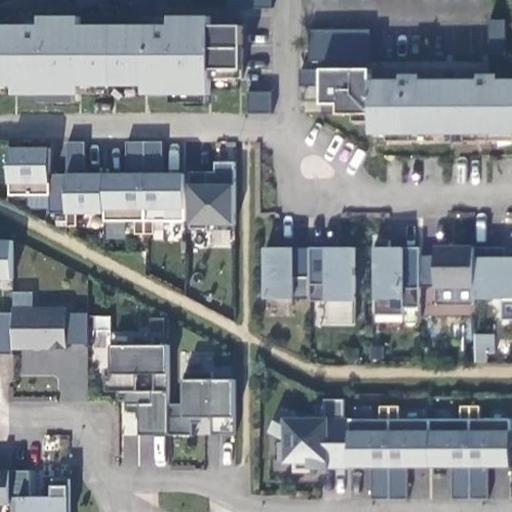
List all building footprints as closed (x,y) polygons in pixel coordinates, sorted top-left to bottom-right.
[(100,0),(71,0),(75,9),(100,0)] [(267,0),(222,0),(222,8),(267,8),(267,0)] [(75,16),(36,16),(35,25),(0,25),(0,85),(10,85),(10,94),(75,94),(75,85),(139,85),(139,94),(205,94),(205,78),(238,78),(237,25),(205,25),(205,16),(165,16),(165,25),(75,24),(75,16)] [(501,54),(501,20),(484,20),(484,54),(501,54)] [(365,29),(304,29),(304,61),(365,61),(365,29)] [(367,68),(295,69),(295,86),(317,86),(317,101),(317,114),(366,114),(366,134),(511,133),(511,79),(494,79),(494,75),(476,75),(476,79),(416,79),(416,76),(398,76),(398,79),(366,80),(367,68)] [(317,86),(295,86),(295,97),(300,97),(300,102),(317,101),(317,86)] [(267,113),(267,91),(242,92),(243,113),(267,113)] [(80,141),(62,141),(62,174),(62,213),(62,226),(72,226),(72,213),(99,213),(99,173),(80,173),(80,141)] [(139,141),(121,141),(121,173),(99,173),(99,213),(99,221),(130,221),(130,234),(140,234),(139,141)] [(158,141),(139,141),(140,234),(149,234),(149,221),(180,220),(180,173),(158,173),(158,141)] [(45,148),(5,148),(5,195),(44,195),(44,213),(62,213),(62,174),(45,174),(45,148)] [(203,171),(185,171),(185,228),(203,228),(203,224),(230,224),(230,184),(203,184),(203,171)] [(399,307),(415,307),(415,287),(415,255),(415,247),(398,247),(398,251),(385,251),(385,247),(385,240),(370,240),(370,315),(399,315),(399,307)] [(305,298),(305,247),(288,247),(288,253),(278,253),(278,247),(260,247),(260,299),(305,298)] [(325,247),(305,247),(305,298),(305,301),(350,301),(350,247),(336,247),(336,252),(325,252),(325,247)] [(470,247),(431,247),(431,255),(415,255),(415,287),(470,287),(470,247)] [(470,247),(470,287),(470,298),(496,298),(511,297),(511,257),(501,258),(487,258),(487,247),(470,247)] [(487,258),(501,258),(501,247),(487,247),(487,258)] [(511,297),(496,298),(496,317),(511,317),(511,297)] [(62,307),(8,307),(8,312),(8,344),(45,344),(45,349),(62,349),(62,344),(83,344),(83,312),(62,312),(62,307)] [(415,307),(399,307),(399,315),(399,322),(415,322),(415,307)] [(473,333),(473,360),(495,360),(495,333),(473,333)] [(149,336),(128,336),(128,344),(107,344),(107,368),(101,368),(101,391),(112,391),(112,396),(121,396),(121,410),(122,410),(122,404),(134,404),(134,435),(164,435),(164,403),(164,344),(149,344),(149,336)] [(230,434),(230,379),(207,379),(207,371),(179,372),(179,403),(164,403),(164,435),(188,435),(188,417),(206,417),(206,435),(230,434)] [(338,399),(319,398),(319,412),(337,412),(337,418),(339,418),(338,399)] [(375,419),(344,418),(344,466),(366,466),(367,498),(403,498),(403,466),(447,466),(447,498),(484,498),(484,466),(506,466),(506,419),(475,419),(475,406),(456,406),(456,419),(394,419),(394,406),(375,406),(375,419)] [(295,419),(275,408),(264,430),(280,439),(280,461),(290,461),(290,469),(303,469),(303,472),(305,472),(304,468),(323,468),(323,466),(344,466),(344,418),(339,418),(337,418),(295,419)] [(162,468),(165,438),(122,434),(119,464),(162,468)] [(508,469),(488,469),(487,496),(507,497),(508,469)] [(5,496),(15,496),(14,511),(64,511),(64,478),(48,478),(48,496),(25,496),(25,470),(5,470),(5,496)] [(14,511),(15,496),(5,496),(5,504),(5,511),(14,511)]
